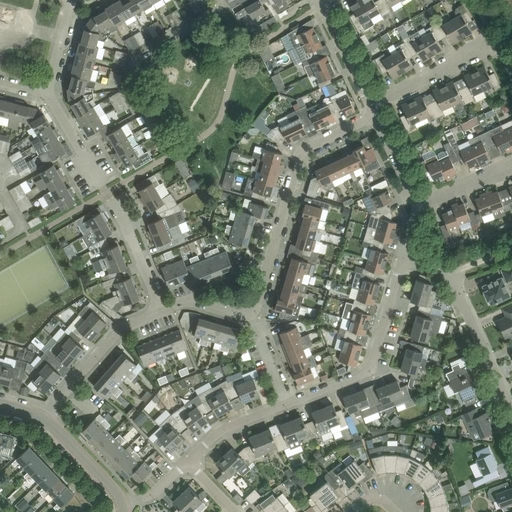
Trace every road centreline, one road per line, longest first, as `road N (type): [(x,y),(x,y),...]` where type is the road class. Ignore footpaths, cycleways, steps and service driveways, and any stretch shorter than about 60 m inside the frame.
road 1 (residential): [(250,316),(301,152),(375,115)]
road 2 (residential): [(286,404),(369,369),(402,257)]
road 3 (residential): [(511,416),(450,272),(402,257)]
road 4 (residential): [(43,418),(122,327),(160,312)]
road 5 (residential): [(370,104),(493,41)]
road 6 (residential): [(160,312),(109,198)]
